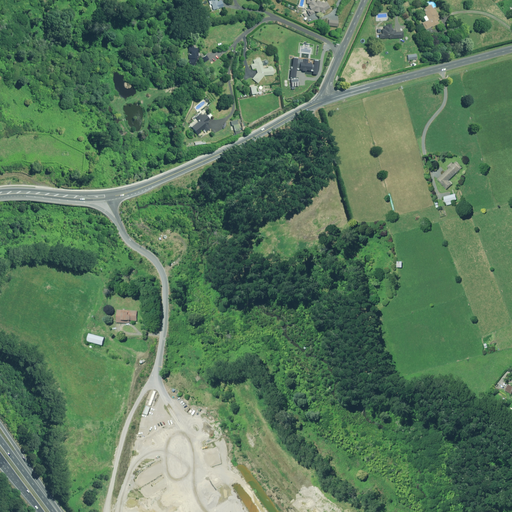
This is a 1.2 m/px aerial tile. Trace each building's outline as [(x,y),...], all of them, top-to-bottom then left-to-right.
[(208,0),(210,5),(211,4),(214,10),(223,6),(221,0),(218,1),(217,0),(208,0)] [(322,4),(322,2),(316,1),(316,3),(313,0),(308,0),(306,1),(309,7),(308,8),(309,9),(306,10),(309,16),(316,12),(319,13),(320,11),(321,11),(321,13),(325,13),(325,11),(330,8),(326,1),(322,4)] [(435,13),(431,5),(423,9),(426,16),(423,17),(426,21),(422,23),(425,30),(432,27),(439,24),(437,21),(439,20),(437,17),(439,17),(437,13),(435,13)] [(391,31),(391,24),(387,25),(387,26),(384,26),(384,29),(382,29),(382,34),(379,34),(379,39),(403,38),(403,32),(395,32),(395,30),(391,31)] [(188,59),(198,59),(198,48),(187,49),(188,59)] [(264,76),(273,75),(273,68),(264,68),(260,58),(253,61),(254,64),(250,65),(252,70),(254,69),(254,71),(256,70),(257,73),(252,79),(258,83),(264,76)] [(209,129),(207,125),(207,121),(209,120),(204,113),(202,115),(200,113),(194,117),(198,121),(190,127),(196,135),(200,132),(199,131),(201,129),(204,133),(209,129)] [(238,130),(236,120),(230,122),(231,126),(232,126),(234,132),(238,130)] [(461,169),(455,163),(454,164),(453,164),(448,168),(449,169),(438,180),(447,190),(453,184),(449,181),(461,169)] [(457,200),(456,194),(444,197),(446,203),(447,202),(448,205),(454,204),(453,201),(457,200)] [(138,311),(117,310),(117,323),(121,323),(121,320),(138,321),(138,311)] [(105,338),(90,334),(88,341),(103,345),(105,338)]
